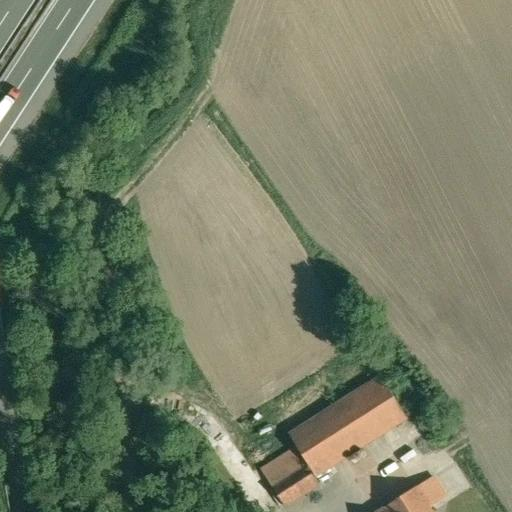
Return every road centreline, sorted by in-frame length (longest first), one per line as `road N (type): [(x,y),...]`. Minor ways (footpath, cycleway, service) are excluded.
road 1 (motorway): [(0,134),(87,0)]
road 2 (unclassified): [(24,511),(0,362)]
